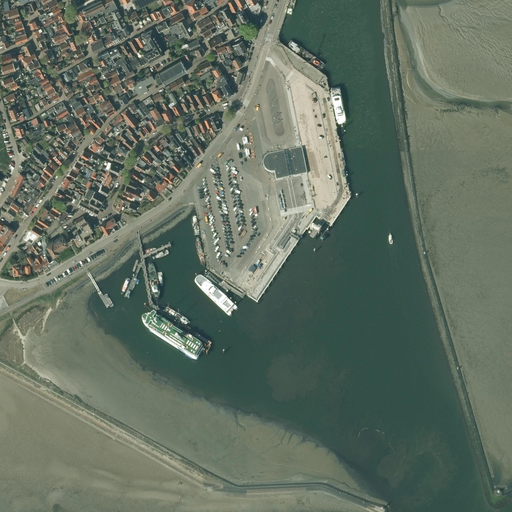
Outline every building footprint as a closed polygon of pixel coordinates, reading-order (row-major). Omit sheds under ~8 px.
[(56,0),(54,0),(42,7),(41,7),(41,9),(43,8),(44,10),(47,8),(46,7),(48,6),(50,9),(59,5),(56,0)] [(102,10),(103,9),(106,8),(102,0),(100,0),(75,12),(81,23),(82,25),(88,22),(87,20),(89,19),(90,18),(89,15),(91,15),(91,16),(102,11),(102,10)] [(103,9),(103,10),(105,13),(117,8),(113,0),(102,0),(106,8),(103,9)] [(132,0),(137,10),(157,0),(132,0)] [(212,1),(211,0),(191,0),(186,3),(186,4),(191,12),(203,5),(202,4),(207,1),(209,3),(212,2),(212,1)] [(231,11),(237,8),(234,3),(236,2),(234,0),(230,0),(227,2),(230,6),(228,7),(231,11)] [(239,8),(246,4),(243,0),(234,0),(236,2),(239,8)] [(245,0),(251,10),(252,10),(254,13),(256,12),(257,15),(258,14),(258,13),(259,13),(261,7),(261,6),(261,5),(260,4),(259,4),(256,0),(245,0)] [(166,16),(171,14),(179,10),(174,1),(173,2),(169,4),(161,8),(164,14),(166,16)] [(28,6),(24,7),(26,14),(32,11),(28,4),(27,4),(28,6)] [(61,10),(59,5),(51,9),(53,14),(61,10)] [(209,12),(205,6),(192,13),(195,19),(209,12)] [(226,6),(219,10),(224,19),(224,20),(226,24),(228,27),(230,29),(232,28),(230,24),(234,21),(226,6)] [(236,15),(241,24),(251,19),(245,7),(237,12),(238,14),(236,15)] [(10,18),(19,15),(17,8),(3,12),(4,16),(9,14),(10,18)] [(166,16),(164,14),(161,8),(156,11),(155,11),(151,13),(154,19),(157,18),(155,13),(156,13),(160,19),(166,16)] [(42,14),(39,15),(38,16),(41,20),(46,18),(51,15),(53,14),(51,9),(48,11),(49,12),(47,14),(46,12),(42,14)] [(114,17),(115,20),(121,17),(117,9),(111,12),(112,14),(111,15),(112,18),(114,17)] [(57,13),(60,19),(61,21),(66,18),(62,10),(57,13)] [(224,19),(219,10),(212,14),(212,15),(211,16),(218,29),(220,28),(222,27),(226,24),(224,20),(224,19)] [(131,21),(139,17),(138,17),(140,16),(139,13),(137,14),(136,11),(127,15),(130,21),(131,21)] [(169,19),(171,22),(173,24),(185,18),(182,12),(169,19)] [(54,21),(60,19),(57,13),(53,14),(51,15),(54,21)] [(49,24),(54,21),(51,15),(46,18),(49,24)] [(20,16),(13,19),(8,20),(9,23),(14,22),(14,23),(13,23),(14,24),(22,22),(20,16)] [(139,21),(141,26),(152,22),(150,16),(139,21)] [(112,26),(123,21),(121,17),(115,20),(113,21),(114,23),(112,24),(113,25),(112,26)] [(210,20),(209,17),(197,23),(206,38),(213,34),(210,29),(214,26),(210,20)] [(178,39),(184,35),(184,37),(186,36),(186,37),(193,33),(185,18),(171,26),(172,28),(169,29),(171,34),(167,37),(170,43),(178,39)] [(72,31),(66,19),(61,22),(62,23),(65,30),(66,34),(72,31)] [(94,19),(88,22),(82,25),(81,25),(84,31),(86,34),(93,30),(92,27),(91,25),(96,23),(94,19)] [(36,29),(40,28),(39,25),(38,25),(35,20),(29,23),(31,28),(35,27),(36,29)] [(173,24),(171,22),(167,25),(166,23),(164,24),(163,22),(156,26),(159,32),(166,28),(173,24)] [(24,28),(22,23),(15,25),(16,30),(15,30),(16,31),(24,28)] [(65,30),(62,23),(56,26),(59,33),(65,30)] [(102,26),(100,27),(101,28),(104,36),(110,33),(109,32),(105,34),(103,28),(102,26)] [(121,28),(125,37),(130,34),(126,26),(121,28)] [(43,27),(40,28),(36,29),(33,31),(35,37),(39,35),(41,34),(39,31),(44,29),(43,27)] [(125,37),(121,28),(117,30),(121,39),(125,37)] [(14,33),(16,36),(14,37),(15,39),(21,37),(21,36),(26,34),(24,29),(14,33)] [(149,51),(147,52),(143,54),(144,57),(147,62),(164,53),(151,29),(141,35),(143,38),(142,38),(144,41),(146,40),(150,48),(148,49),(149,51)] [(39,35),(36,37),(38,42),(42,40),(43,41),(44,40),(46,40),(44,35),(47,33),(46,30),(43,32),(43,33),(41,34),(39,35)] [(52,42),(64,37),(73,33),(72,31),(66,34),(65,30),(59,33),(53,36),(50,37),(52,42)] [(93,30),(86,34),(90,43),(98,39),(94,30),(93,30)] [(109,34),(113,43),(120,39),(118,34),(114,36),(112,32),(109,34)] [(66,42),(76,38),(73,33),(64,37),(52,42),(54,45),(65,40),(66,42)] [(21,36),(21,37),(14,39),(16,43),(28,39),(27,36),(26,34),(21,36)] [(106,46),(113,43),(109,34),(106,36),(108,39),(104,41),(106,46)] [(143,38),(141,35),(141,34),(135,38),(140,47),(143,45),(145,48),(147,52),(149,51),(148,49),(144,41),(142,38),(143,38)] [(219,35),(208,41),(211,48),(212,48),(218,45),(217,45),(223,42),(219,35)] [(76,38),(59,46),(61,50),(71,46),(72,50),(80,47),(76,38)] [(94,41),(90,43),(91,45),(94,52),(105,47),(101,38),(99,39),(99,40),(94,42),(94,41)] [(129,46),(130,45),(135,52),(139,49),(133,38),(128,41),(126,42),(129,46)] [(200,47),(199,45),(199,44),(197,39),(186,44),(183,45),(183,44),(181,45),(182,48),(188,45),(190,49),(196,46),(197,48),(200,47)] [(232,46),(233,48),(235,48),(238,53),(241,52),(246,49),(241,41),(232,46)] [(140,65),(139,62),(135,56),(135,57),(134,55),(131,50),(130,51),(125,42),(120,45),(125,53),(128,52),(131,57),(133,61),(129,63),(132,70),(140,65)] [(24,49),(27,55),(34,52),(30,43),(23,46),(24,49)] [(234,51),(233,48),(232,46),(230,43),(225,45),(229,54),(234,51)] [(201,46),(200,47),(197,48),(194,50),(184,55),(187,61),(191,59),(189,55),(193,53),(193,54),(196,52),(197,56),(204,53),(201,46)] [(224,52),(227,51),(224,46),(216,49),(221,60),(224,58),(222,53),(224,52)] [(57,50),(58,50),(57,47),(56,47),(50,50),(50,49),(44,52),(45,53),(44,53),(48,61),(51,59),(54,58),(52,54),(55,53),(54,51),(57,50)] [(112,58),(120,54),(116,47),(108,51),(109,54),(112,58)] [(83,53),(80,48),(75,51),(75,50),(72,52),(74,55),(75,57),(78,56),(83,53)] [(109,54),(108,51),(107,50),(96,57),(98,60),(106,56),(105,56),(108,54),(108,55),(109,54)] [(12,59),(10,53),(1,56),(3,62),(12,59)] [(37,58),(34,53),(30,55),(21,59),(24,67),(33,62),(32,60),(37,58)] [(78,56),(75,57),(71,59),(73,63),(85,57),(83,53),(78,56)] [(112,59),(112,58),(109,54),(108,55),(109,57),(108,58),(109,59),(108,60),(106,56),(98,60),(101,65),(112,59)] [(225,65),(232,62),(228,54),(227,55),(228,58),(222,60),(225,65)] [(232,62),(234,64),(236,68),(242,64),(237,56),(234,58),(232,54),(229,55),(228,54),(232,62)] [(121,63),(122,65),(127,73),(129,72),(125,64),(127,63),(123,57),(114,62),(116,66),(121,63)] [(139,62),(140,65),(147,62),(144,57),(142,58),(143,60),(139,62)] [(116,66),(114,62),(112,59),(101,65),(104,72),(109,69),(108,67),(111,66),(110,65),(113,64),(114,67),(116,66)] [(83,62),(78,65),(80,68),(86,65),(87,64),(89,63),(87,60),(83,62)] [(163,70),(162,70),(163,71),(160,72),(160,71),(158,73),(154,76),(155,78),(158,84),(163,81),(164,84),(165,83),(168,81),(169,81),(169,80),(173,78),(173,79),(174,78),(173,78),(177,76),(178,76),(178,75),(181,73),(182,74),(182,73),(185,72),(185,71),(186,71),(187,71),(185,67),(184,67),(183,64),(183,63),(182,63),(180,60),(178,61),(179,62),(176,63),(176,62),(175,63),(172,65),(171,65),(171,66),(168,68),(167,67),(167,68),(163,70)] [(201,71),(212,66),(209,60),(200,64),(198,65),(199,69),(194,71),(196,76),(202,73),(201,71)] [(38,61),(32,64),(29,66),(30,69),(35,67),(36,68),(41,66),(38,61)] [(15,70),(13,63),(1,67),(3,74),(15,70)] [(77,73),(79,75),(83,73),(88,71),(87,69),(91,67),(89,63),(87,64),(86,65),(80,68),(81,71),(77,73)] [(116,68),(122,65),(121,63),(116,66),(114,67),(110,69),(111,71),(105,74),(108,79),(119,73),(116,68)] [(231,66),(230,64),(225,66),(228,72),(236,68),(234,64),(231,66)] [(217,78),(223,75),(222,75),(217,66),(212,69),(217,77),(217,78)] [(40,79),(46,76),(42,67),(37,69),(38,72),(36,72),(34,74),(35,77),(36,76),(37,79),(36,79),(35,78),(28,81),(30,84),(33,82),(33,83),(34,82),(39,79),(40,79)] [(79,75),(77,73),(74,67),(71,69),(75,77),(76,76),(79,75)] [(88,71),(83,73),(79,75),(76,76),(79,82),(94,74),(91,67),(87,69),(88,71)] [(211,74),(209,71),(199,77),(201,80),(211,74)] [(244,73),(238,71),(235,81),(241,83),(244,73)] [(62,75),(66,81),(70,79),(66,72),(62,75)] [(146,76),(135,82),(136,84),(133,86),(138,95),(141,92),(147,89),(147,87),(148,86),(147,84),(154,80),(150,72),(145,75),(146,76)] [(121,81),(117,74),(108,79),(111,86),(121,81)] [(64,83),(59,75),(55,78),(60,86),(64,83)] [(95,75),(84,80),(86,83),(89,81),(91,84),(98,80),(95,75)] [(218,84),(219,84),(226,81),(226,80),(223,75),(217,78),(217,77),(215,78),(216,79),(218,84)] [(12,76),(3,80),(5,87),(8,85),(8,84),(14,81),(12,76)] [(49,81),(47,76),(40,80),(39,79),(34,82),(33,83),(35,85),(39,86),(38,84),(41,82),(42,84),(49,81)] [(128,86),(129,88),(136,84),(134,82),(135,82),(132,77),(125,81),(128,86)] [(181,90),(187,87),(187,86),(182,78),(176,81),(181,90)] [(220,87),(218,84),(216,79),(214,80),(215,83),(214,84),(215,87),(210,89),(211,91),(211,92),(215,100),(222,97),(218,89),(220,87)] [(40,96),(46,93),(54,88),(49,81),(42,84),(36,88),(40,96)] [(99,82),(98,81),(93,84),(90,86),(87,88),(89,92),(88,93),(89,95),(93,93),(92,91),(95,88),(96,90),(102,87),(99,82)] [(172,90),(179,86),(176,81),(169,85),(172,90)] [(222,90),(229,86),(226,81),(219,84),(222,90)] [(65,91),(71,88),(69,85),(67,86),(65,82),(64,83),(60,86),(62,90),(65,88),(66,90),(65,91)] [(123,89),(120,83),(112,87),(115,93),(123,89)] [(71,88),(65,91),(64,92),(67,97),(74,93),(73,91),(77,89),(75,85),(71,88)] [(229,86),(222,90),(225,95),(229,94),(230,97),(235,94),(236,93),(234,90),(232,90),(229,86)] [(205,92),(207,91),(205,87),(202,89),(203,91),(199,93),(199,91),(193,94),(200,106),(205,103),(200,94),(205,92)] [(54,88),(46,93),(47,93),(49,96),(51,95),(52,95),(53,95),(56,92),(54,88)] [(16,91),(13,93),(5,97),(8,102),(16,98),(16,97),(18,96),(16,91)] [(75,99),(84,93),(83,91),(73,97),(68,100),(71,104),(77,101),(75,99)] [(88,100),(93,97),(99,93),(98,92),(97,93),(97,91),(93,93),(89,95),(90,95),(87,97),(88,100)] [(107,97),(103,91),(99,93),(100,93),(94,97),(96,99),(100,97),(102,100),(107,97)] [(120,96),(118,97),(121,104),(129,100),(126,95),(126,93),(125,93),(124,91),(119,94),(120,96)] [(207,91),(205,92),(206,93),(207,92),(207,93),(202,96),(206,104),(212,102),(209,97),(210,96),(207,91)] [(169,110),(172,116),(176,114),(182,111),(171,92),(169,94),(173,102),(168,105),(171,110),(169,110)] [(189,103),(192,108),(197,105),(190,93),(185,95),(187,98),(188,97),(190,102),(189,103)] [(51,95),(49,96),(52,102),(60,98),(57,94),(54,96),(53,95),(52,95),(51,95)] [(86,103),(89,101),(86,96),(72,105),(74,109),(82,105),(80,102),(84,99),(86,103)] [(142,101),(145,105),(152,100),(150,96),(142,101)] [(187,102),(188,102),(185,96),(181,98),(183,101),(180,103),(184,110),(190,107),(187,102)] [(18,99),(19,103),(22,102),(22,104),(23,104),(24,107),(26,107),(23,98),(18,99)] [(104,110),(105,109),(112,105),(111,104),(108,98),(99,104),(103,109),(101,110),(102,111),(104,110)] [(149,113),(145,105),(142,101),(139,103),(143,110),(144,110),(147,114),(149,113)] [(58,113),(66,108),(62,102),(47,110),(47,111),(46,111),(50,119),(53,117),(51,113),(56,110),(58,113)] [(75,110),(79,116),(92,108),(89,102),(75,110)] [(141,113),(136,105),(133,102),(131,103),(131,104),(127,107),(133,115),(137,111),(140,114),(141,113)] [(173,117),(172,116),(169,110),(168,108),(165,102),(162,103),(165,109),(166,109),(166,110),(161,113),(165,121),(173,117)] [(152,117),(149,113),(147,114),(144,110),(143,110),(139,103),(136,105),(141,113),(142,113),(144,116),(147,115),(150,119),(147,120),(152,128),(157,125),(154,122),(152,117)] [(10,114),(17,111),(17,110),(20,109),(19,107),(20,106),(20,105),(9,109),(10,114)] [(112,105),(105,109),(109,116),(116,111),(112,105)] [(154,122),(157,125),(158,124),(164,121),(158,110),(156,106),(153,108),(152,106),(148,108),(154,119),(155,119),(156,121),(154,122)] [(127,137),(126,137),(130,140),(131,140),(132,139),(135,142),(140,137),(137,134),(136,134),(133,131),(134,130),(131,127),(133,125),(134,124),(135,125),(138,122),(127,107),(120,113),(130,125),(129,125),(126,128),(127,130),(124,134),(127,137)] [(19,117),(20,121),(30,117),(27,108),(22,109),(24,113),(25,112),(26,116),(23,117),(23,116),(19,117)] [(59,120),(60,119),(63,118),(63,117),(69,113),(66,109),(56,115),(59,120)] [(83,124),(92,118),(88,113),(86,114),(87,116),(85,117),(83,115),(79,117),(83,124)] [(116,119),(120,123),(121,123),(122,125),(126,121),(125,120),(123,122),(121,120),(123,118),(119,113),(116,117),(117,118),(116,119)] [(208,117),(213,129),(220,127),(217,120),(220,118),(218,113),(215,115),(208,117)] [(93,124),(94,123),(98,128),(102,125),(95,118),(94,119),(93,117),(90,120),(93,124)] [(118,124),(120,123),(116,119),(117,118),(116,117),(111,121),(119,129),(118,130),(120,131),(122,129),(118,124)] [(214,131),(213,129),(208,117),(203,119),(207,127),(209,126),(211,132),(214,131)] [(142,127),(146,133),(151,129),(147,123),(145,120),(143,121),(145,124),(142,127)] [(200,131),(202,135),(204,135),(203,131),(207,129),(203,120),(197,122),(201,130),(200,130),(200,131)] [(67,133),(78,127),(74,121),(66,125),(63,126),(65,130),(67,129),(67,130),(66,131),(67,133)] [(107,135),(115,126),(110,122),(109,123),(102,130),(107,135)] [(23,129),(26,128),(25,126),(25,125),(25,124),(26,124),(26,123),(17,126),(17,127),(15,127),(16,132),(23,129)] [(63,126),(66,125),(65,123),(56,126),(60,133),(65,130),(63,126)] [(200,131),(197,123),(192,125),(195,133),(196,133),(197,136),(200,135),(200,136),(201,136),(202,135),(200,131)] [(195,133),(192,125),(191,126),(190,124),(185,126),(188,134),(190,138),(191,139),(191,140),(193,139),(191,133),(193,132),(194,134),(195,133)] [(91,125),(87,128),(91,134),(95,130),(91,125)] [(141,136),(146,133),(142,127),(140,129),(139,128),(136,130),(133,125),(131,127),(134,130),(133,131),(136,134),(137,134),(138,133),(141,136)] [(40,130),(33,132),(34,135),(46,131),(45,127),(41,129),(40,129),(40,130)] [(73,137),(81,132),(78,127),(63,137),(65,138),(68,141),(69,139),(70,139),(72,138),(71,136),(69,138),(68,137),(71,135),(73,137)] [(33,132),(32,129),(26,130),(26,128),(23,129),(16,132),(18,136),(20,135),(20,137),(25,136),(24,134),(27,133),(28,134),(33,132)] [(190,138),(188,134),(186,136),(181,128),(174,133),(179,140),(183,138),(185,141),(187,139),(188,141),(191,139),(190,138)] [(72,138),(70,139),(77,144),(83,136),(81,132),(73,137),(72,138)] [(101,132),(95,139),(101,143),(103,141),(107,137),(101,132)] [(122,142),(129,148),(134,142),(131,140),(130,140),(126,137),(127,137),(124,134),(122,132),(119,136),(118,135),(115,138),(117,140),(120,137),(124,140),(122,142)] [(167,136),(166,137),(169,141),(172,145),(175,148),(178,146),(182,152),(180,154),(188,163),(193,159),(192,157),(185,149),(181,144),(173,132),(167,136)] [(164,136),(159,141),(164,146),(168,143),(170,146),(172,145),(169,141),(164,136)] [(68,141),(64,146),(71,151),(76,145),(69,139),(68,141)] [(188,147),(185,149),(192,157),(195,155),(195,156),(199,152),(193,143),(194,143),(191,140),(191,139),(188,141),(191,144),(188,146),(188,147)] [(194,143),(197,147),(201,153),(205,150),(200,144),(198,145),(196,142),(193,139),(191,140),(194,143)] [(104,146),(102,145),(94,140),(88,147),(99,154),(101,150),(104,146)] [(168,156),(171,154),(165,147),(164,148),(157,141),(153,145),(159,152),(162,149),(168,156)] [(111,148),(108,147),(107,146),(104,144),(103,143),(102,145),(104,146),(101,150),(109,154),(111,148)] [(115,150),(115,151),(125,156),(129,148),(119,144),(117,147),(116,147),(115,149),(116,150),(115,150)] [(36,145),(33,147),(38,153),(42,150),(36,145)] [(154,160),(157,163),(158,161),(160,163),(162,162),(157,157),(160,155),(151,145),(147,150),(152,155),(151,156),(154,160)] [(59,149),(56,147),(54,149),(57,152),(59,153),(58,154),(64,160),(69,154),(61,147),(59,149)] [(111,148),(109,154),(107,157),(112,160),(113,157),(114,155),(114,154),(115,152),(115,151),(115,150),(111,148)] [(287,151),(270,155),(268,155),(266,157),(265,159),(264,161),(263,163),(263,166),(264,168),(266,170),(267,171),(270,173),(272,173),(274,173),(276,181),(286,179),(288,178),(291,178),(301,176),(305,175),(307,175),(302,148),(300,149),(287,151)] [(54,149),(50,153),(53,156),(52,157),(59,164),(64,160),(54,149)] [(52,158),(44,150),(42,153),(50,161),(48,164),(55,170),(58,166),(51,160),(52,158)] [(89,162),(90,158),(88,156),(89,154),(83,150),(79,157),(89,162)] [(157,163),(154,160),(153,159),(150,157),(151,155),(146,150),(140,156),(147,162),(146,162),(149,164),(151,161),(156,165),(157,163)] [(50,176),(54,171),(46,165),(47,165),(46,164),(46,163),(45,162),(40,156),(38,157),(32,152),(31,153),(31,154),(31,155),(33,158),(34,158),(35,159),(35,158),(37,159),(36,159),(41,164),(45,167),(43,170),(50,176)] [(89,162),(91,163),(93,160),(96,161),(98,157),(92,154),(90,158),(89,162)] [(168,165),(171,168),(172,166),(177,171),(181,167),(173,158),(172,158),(170,156),(167,158),(171,162),(168,165)] [(179,159),(176,156),(173,158),(175,160),(176,159),(183,168),(187,164),(181,157),(179,159)] [(93,164),(91,163),(89,162),(79,157),(76,161),(83,164),(84,163),(86,165),(86,166),(89,168),(90,167),(91,167),(93,164)] [(87,168),(76,161),(72,167),(78,170),(80,166),(82,167),(82,168),(85,170),(87,171),(85,174),(90,177),(90,176),(93,170),(92,170),(87,168)] [(144,165),(137,161),(134,166),(135,167),(134,169),(139,172),(140,170),(143,172),(144,169),(146,171),(148,168),(150,169),(151,168),(148,165),(146,167),(144,165)] [(108,169),(117,174),(120,167),(110,163),(108,162),(105,169),(107,169),(108,169)] [(173,177),(174,175),(165,167),(162,170),(166,173),(163,177),(170,182),(174,178),(173,177)] [(78,171),(72,168),(68,173),(67,175),(74,179),(78,172),(78,171)] [(49,177),(42,170),(40,169),(39,171),(41,173),(41,172),(42,173),(40,176),(46,180),(49,177)] [(115,179),(117,174),(108,169),(107,169),(106,172),(107,172),(106,174),(115,179)] [(134,169),(130,175),(135,178),(136,178),(140,181),(142,179),(149,183),(151,180),(144,175),(143,177),(138,174),(139,173),(134,169)] [(17,178),(25,182),(26,181),(24,180),(26,176),(25,176),(19,173),(17,178)] [(42,185),(36,180),(35,180),(34,181),(30,178),(32,176),(27,173),(25,176),(26,176),(30,180),(33,182),(37,187),(39,188),(42,185)] [(85,174),(85,175),(79,173),(78,175),(81,176),(85,179),(83,182),(82,181),(80,183),(85,186),(88,180),(90,177),(85,174)] [(36,180),(42,185),(45,181),(39,176),(37,174),(33,178),(36,180)] [(115,179),(106,174),(105,174),(104,176),(105,177),(104,178),(113,183),(115,179)] [(159,182),(165,187),(166,185),(167,185),(168,184),(168,183),(169,183),(163,178),(160,181),(154,175),(153,177),(159,182)] [(63,180),(74,187),(75,184),(71,182),(73,180),(66,176),(63,180)] [(113,183),(104,178),(101,177),(100,179),(103,180),(101,183),(110,188),(113,183)] [(163,189),(165,187),(159,182),(153,177),(152,178),(158,184),(155,187),(161,192),(161,191),(162,191),(163,190),(163,189)] [(25,184),(25,182),(17,178),(14,183),(21,186),(23,183),(25,184)] [(129,179),(126,184),(131,187),(139,190),(144,192),(146,188),(143,186),(142,188),(136,185),(137,183),(129,179)] [(72,189),(74,187),(63,180),(61,184),(67,188),(68,188),(69,186),(72,189)] [(109,189),(102,184),(98,182),(97,184),(101,186),(98,191),(106,195),(109,189)] [(19,190),(21,186),(14,183),(12,188),(20,192),(21,191),(19,190)] [(67,188),(61,184),(60,184),(58,187),(55,192),(62,196),(64,194),(66,190),(70,192),(71,190),(68,188),(67,188)] [(126,184),(123,191),(128,193),(128,192),(137,196),(141,193),(139,192),(140,191),(126,184)] [(39,188),(37,187),(36,188),(34,187),(33,188),(30,186),(28,189),(31,192),(39,197),(43,191),(39,188)] [(20,193),(20,192),(12,188),(10,193),(9,196),(14,199),(16,196),(18,192),(20,193)] [(83,194),(82,195),(80,199),(77,205),(96,215),(99,209),(101,204),(101,203),(101,202),(102,203),(104,198),(103,197),(104,195),(91,189),(91,190),(88,188),(84,195),(83,194)] [(147,189),(146,188),(144,192),(141,198),(145,200),(147,195),(151,200),(154,197),(155,198),(157,197),(155,196),(156,195),(150,190),(149,190),(148,188),(147,189)] [(73,194),(70,192),(66,190),(64,194),(73,199),(73,198),(72,197),(73,196),(72,196),(73,194)] [(123,191),(121,195),(131,199),(132,197),(138,199),(139,197),(129,192),(128,193),(123,191)] [(36,201),(28,195),(23,192),(20,196),(23,198),(24,196),(28,199),(27,201),(33,205),(36,201)] [(36,201),(39,197),(31,192),(31,193),(33,194),(32,195),(29,193),(28,195),(36,201)] [(24,198),(23,198),(20,196),(16,202),(19,203),(20,202),(21,203),(22,201),(25,202),(24,204),(27,207),(26,208),(30,210),(33,205),(27,201),(23,199),(24,198)] [(8,197),(6,200),(11,204),(9,207),(10,207),(16,212),(20,207),(8,197)] [(126,205),(128,201),(120,198),(115,209),(121,212),(124,204),(126,205)] [(128,201),(126,205),(128,206),(127,208),(134,211),(137,205),(128,201)] [(16,213),(9,208),(10,207),(4,203),(2,206),(8,210),(5,213),(11,217),(13,218),(15,214),(16,213)] [(59,214),(62,209),(54,204),(51,209),(59,214)] [(40,215),(39,216),(51,223),(59,214),(51,209),(49,207),(48,210),(45,208),(40,215)] [(64,209),(57,217),(62,222),(69,213),(64,209)] [(47,228),(51,223),(39,216),(36,220),(43,226),(46,227),(47,228)] [(93,230),(87,220),(86,221),(83,216),(75,221),(78,226),(79,225),(82,231),(79,233),(78,231),(75,233),(76,234),(72,237),(78,246),(93,237),(90,232),(93,230)] [(105,222),(112,233),(116,231),(112,225),(117,223),(113,217),(105,222)] [(46,227),(43,226),(36,220),(33,225),(41,230),(42,227),(43,228),(42,229),(45,230),(46,227)] [(107,237),(112,233),(105,222),(100,225),(107,237)] [(10,237),(14,231),(7,226),(4,224),(0,230),(10,237)] [(30,230),(39,237),(43,232),(33,226),(30,230)] [(0,237),(6,242),(10,237),(0,230),(0,232),(2,234),(0,236),(0,237)] [(28,234),(25,238),(26,238),(25,240),(28,243),(31,245),(37,237),(29,231),(28,234)] [(53,256),(59,252),(58,249),(67,243),(65,239),(64,237),(64,238),(62,235),(53,241),(52,240),(45,244),(53,256)] [(41,259),(45,265),(49,263),(49,262),(53,260),(52,258),(48,255),(42,251),(38,254),(39,255),(40,256),(41,259)] [(41,268),(35,259),(33,260),(30,255),(26,257),(31,265),(32,264),(36,270),(41,268)] [(41,268),(45,265),(41,259),(40,256),(39,255),(37,256),(35,258),(35,259),(41,268)] [(14,275),(22,274),(26,273),(26,274),(30,273),(29,266),(25,266),(25,268),(21,268),(21,266),(22,266),(22,263),(13,264),(13,266),(13,269),(10,270),(9,270),(10,274),(11,275),(14,275)]
